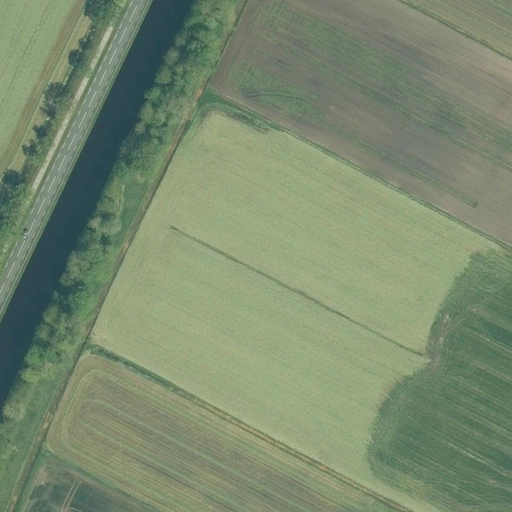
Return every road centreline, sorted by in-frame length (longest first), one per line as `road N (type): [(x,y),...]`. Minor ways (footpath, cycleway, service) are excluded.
road 1 (track): [(200,0),(0,435)]
road 2 (primary): [(0,289),(137,0)]
